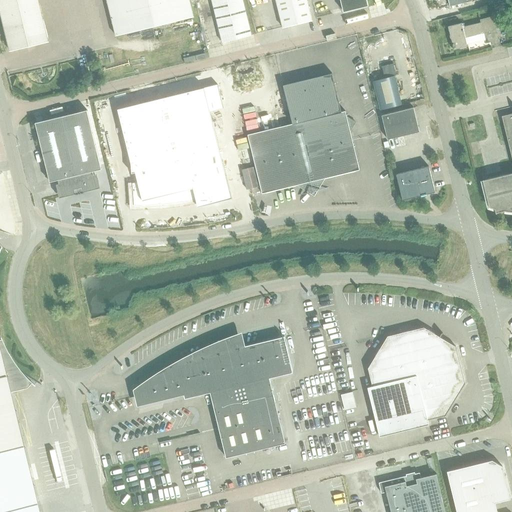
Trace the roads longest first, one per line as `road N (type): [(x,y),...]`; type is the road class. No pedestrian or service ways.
road 1 (unclassified): [(69,386),(148,330),(226,296),(288,282),(405,278),(485,297)]
road 2 (unclassified): [(469,230),(382,215),(138,240),(33,230)]
road 3 (unclassified): [(2,112),(415,13)]
road 4 (unclassified): [(173,511),(511,429)]
road 5 (unclassified): [(469,230),(415,13)]
road 6 (unknown): [(331,278),(347,308),(435,320),(452,327),(473,357),(500,357)]
road 7 (unclassified): [(69,386),(40,357),(16,305),(14,269),(33,230)]
road 8 (unclassified): [(101,511),(69,386)]
road 9 (unclassified): [(33,230),(2,112)]
